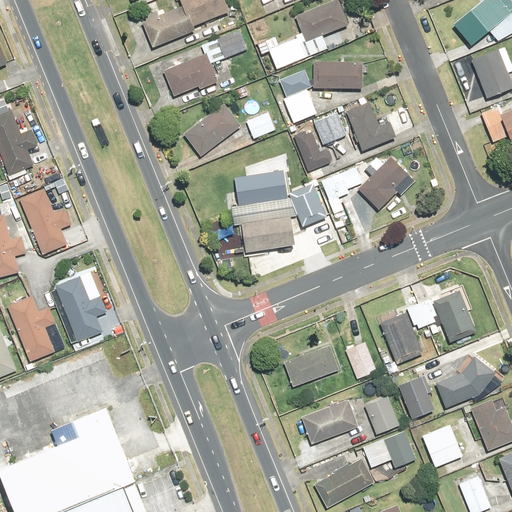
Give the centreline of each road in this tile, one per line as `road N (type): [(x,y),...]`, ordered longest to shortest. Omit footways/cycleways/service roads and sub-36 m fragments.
road 1 (primary): [(165,348),(20,0)]
road 2 (primary): [(82,0),(218,327)]
road 3 (tertiary): [(484,218),(218,327)]
road 4 (residential): [(395,0),(484,218)]
road 5 (primary): [(218,327),(289,511)]
road 6 (primary): [(230,511),(165,348)]
